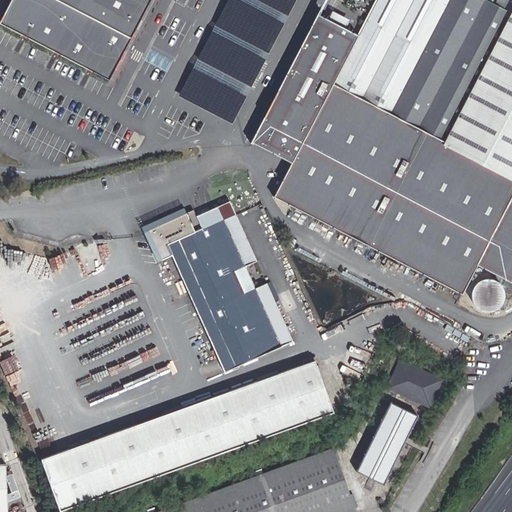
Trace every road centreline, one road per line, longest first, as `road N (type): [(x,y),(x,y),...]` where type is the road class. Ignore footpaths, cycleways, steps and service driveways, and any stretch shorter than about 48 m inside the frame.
road 1 (unknown): [(146,263),(44,306),(74,407),(92,425),(193,379)]
road 2 (unknown): [(222,161),(312,342)]
